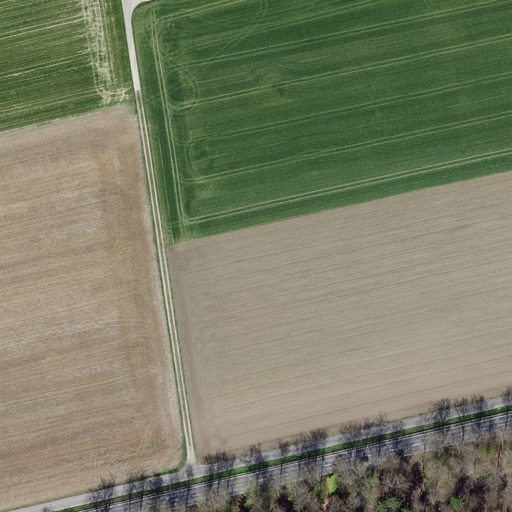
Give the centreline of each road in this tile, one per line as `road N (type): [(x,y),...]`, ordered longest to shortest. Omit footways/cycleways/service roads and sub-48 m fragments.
road 1 (track): [(195,471),(126,2),(134,0)]
road 2 (primary): [(127,511),(511,422)]
road 3 (track): [(386,511),(511,487)]
